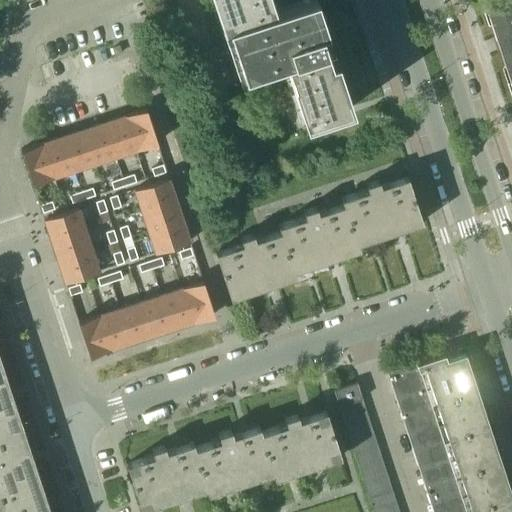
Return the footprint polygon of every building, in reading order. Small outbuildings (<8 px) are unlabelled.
[(215,0),(229,41),(240,72),(288,57),(310,120),(351,106),(315,0),(215,0)] [(511,0),(503,0),(489,5),(511,73),(511,0)] [(121,52),(119,45),(112,47),(114,54),(121,52)] [(208,90),(230,82),(225,66),(202,74),(208,90)] [(135,149),(157,142),(145,107),(124,114),(135,149)] [(135,149),(124,114),(103,121),(115,156),(135,149)] [(115,156),(103,121),(83,128),(94,163),(115,156)] [(62,135),(74,169),(94,163),(83,128),(62,135)] [(74,169),(62,135),(42,141),(53,176),(74,169)] [(20,148),(32,183),(53,176),(42,141),(20,148)] [(153,175),(165,172),(162,164),(151,168),(153,175)] [(133,173),(122,177),(124,185),(136,181),(133,173)] [(341,204),(355,243),(421,221),(406,175),(379,184),(376,178),(364,182),(366,188),(339,197),(341,204)] [(124,185),(122,177),(110,181),(113,189),(124,185)] [(175,198),(168,177),(133,188),(141,210),(175,198)] [(92,187),(81,191),(83,199),(95,195),(92,187)] [(72,202),(83,199),(81,191),(69,195),(72,202)] [(120,206),(117,194),(109,197),(113,208),(120,206)] [(141,210),(147,230),(182,219),(175,198),(141,210)] [(103,199),(95,201),(99,213),(107,210),(103,199)] [(40,204),(43,212),(54,208),(51,200),(40,204)] [(355,243),(341,204),(316,212),(314,207),(302,210),(304,216),(277,224),(279,230),(294,269),(357,248),(355,243)] [(43,218),(50,240),(85,228),(78,207),(43,218)] [(154,252),(189,240),(182,219),(147,230),(154,252)] [(126,224),(119,227),(122,238),(130,236),(126,224)] [(50,240),(57,260),(92,249),(85,228),(50,240)] [(105,231),(109,243),(117,240),(113,229),(105,231)] [(229,297),(233,296),(296,276),(294,269),(279,230),(254,238),(252,233),(239,237),(240,242),(214,250),(229,297)] [(130,236),(122,238),(126,248),(134,246),(130,236)] [(130,260),(137,257),(134,246),(126,248),(130,260)] [(178,250),(181,258),(192,254),(190,247),(178,250)] [(92,249),(57,260),(64,282),(99,270),(92,249)] [(120,250),(112,253),(116,264),(124,262),(120,250)] [(161,256),(149,260),(152,268),(163,264),(161,256)] [(152,268),(149,260),(138,264),(140,272),(152,268)] [(120,270),(108,274),(111,281),(122,278),(120,270)] [(99,285),(111,281),(108,274),(97,278),(99,285)] [(202,279),(180,286),(192,321),(213,314),(202,279)] [(70,295),(81,291),(79,283),(67,287),(70,295)] [(160,293),(171,328),(192,321),(180,286),(160,293)] [(160,293),(139,300),(151,335),(171,328),(160,293)] [(151,335),(139,300),(119,307),(130,341),(151,335)] [(110,348),(130,341),(119,307),(98,313),(110,348)] [(88,355),(110,348),(98,313),(77,320),(88,355)] [(444,352),(387,372),(386,372),(432,511),(511,511),(511,497),(464,352),(446,358),(444,352)] [(3,368),(0,368),(0,440),(24,433),(3,368)] [(333,390),(338,406),(361,398),(356,382),(333,390)] [(365,410),(361,398),(338,406),(342,417),(365,410)] [(272,477),(339,455),(324,409),(296,418),(295,412),(281,417),(283,423),(258,431),(270,472),(272,477)] [(368,421),(365,410),(342,417),(346,428),(368,421)] [(372,432),(368,421),(346,428),(349,439),(372,432)] [(217,438),(191,446),(205,488),(206,493),(270,472),(258,431),(256,425),(229,434),(228,430),(216,433),(217,438)] [(376,443),(372,432),(349,439),(353,451),(376,443)] [(24,433),(0,440),(0,511),(45,498),(24,433)] [(205,488),(191,446),(190,442),(164,450),(162,444),(150,448),(152,454),(124,463),(139,509),(205,488)] [(379,454),(376,443),(353,451),(357,462),(379,454)] [(383,465),(379,454),(357,462),(360,473),(383,465)] [(386,477),(383,465),(360,473),(364,484),(386,477)] [(390,488),(386,477),(364,484),(368,495),(390,488)] [(394,499),(390,488),(368,495),(371,506),(394,499)] [(50,511),(45,498),(0,511),(50,511)] [(391,511),(397,510),(394,499),(371,506),(373,511),(391,511)]
